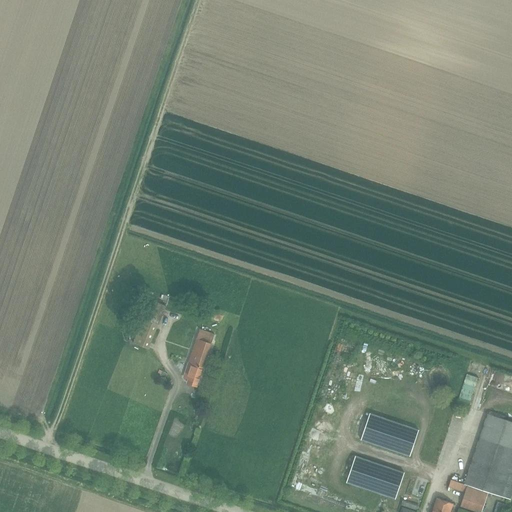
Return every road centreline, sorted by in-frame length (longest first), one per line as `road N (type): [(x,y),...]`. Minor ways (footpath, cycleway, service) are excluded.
road 1 (unclassified): [(235,511),(0,432)]
road 2 (unknown): [(425,511),(474,410),(511,407)]
